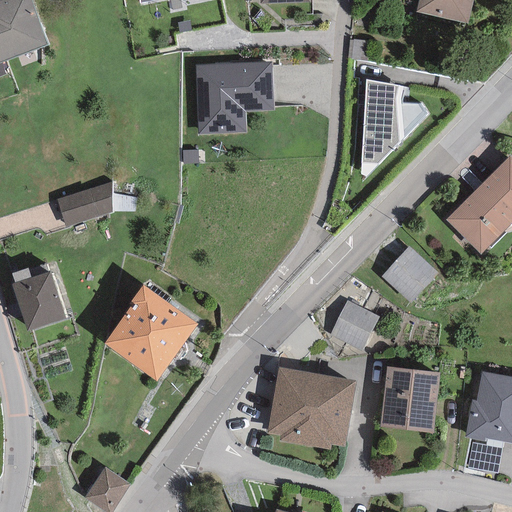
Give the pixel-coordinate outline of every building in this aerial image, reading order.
[(0,0),(0,63),(48,45),(31,0),(0,0)] [(418,0),(415,12),(466,25),(472,0),(418,0)] [(272,62),(195,65),(197,135),(246,133),(246,112),(274,111),(272,62)] [(403,86),(365,80),(360,175),(364,176),(427,114),(420,104),(407,104),(400,104),(400,99),(403,86)] [(511,160),(508,157),(445,221),(480,254),(511,221),(511,160)] [(112,184),(57,199),(65,227),(110,213),(112,184)] [(406,252),(382,280),(408,303),(432,275),(406,252)] [(50,272),(11,285),(27,332),(66,319),(50,272)] [(133,304),(104,344),(156,381),(197,324),(142,286),(130,302),(133,304)] [(347,302),(329,336),(360,352),(378,318),(347,302)] [(356,382),(279,367),(266,433),(279,435),(278,441),(330,451),(331,444),(344,446),(356,382)] [(380,427),(433,433),(439,373),(386,368),(380,427)] [(511,377),(481,371),(476,400),(472,399),(464,437),(483,441),(484,438),(511,443),(511,377)] [(84,498),(104,511),(113,511),(131,486),(105,468),(84,498)]
